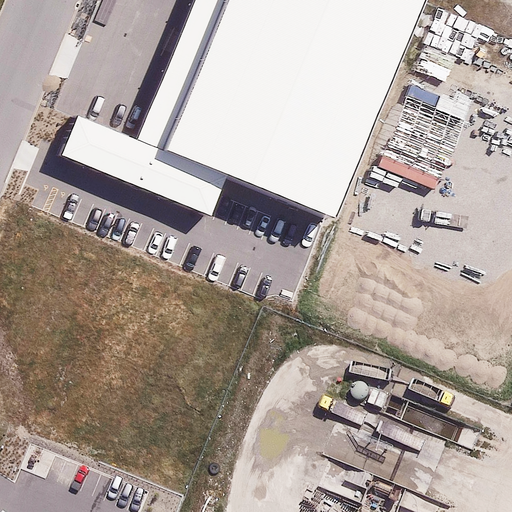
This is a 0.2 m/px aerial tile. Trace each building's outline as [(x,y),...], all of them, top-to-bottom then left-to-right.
[(424,0),(226,0),(165,149),(336,218),(424,0)] [(419,402),(428,374),(400,365),(391,393),(419,402)] [(353,372),(354,393),(367,393),(367,406),(388,406),(387,371),(353,372)] [(455,442),(387,410),(382,420),(345,402),(322,449),(334,455),(319,485),(365,507),(374,489),(391,497),(397,485),(411,491),(451,511),(478,454),(455,442)] [(464,422),(455,442),(478,454),(488,433),(464,422)] [(411,491),(403,508),(410,511),(450,511),(451,511),(411,491)]
